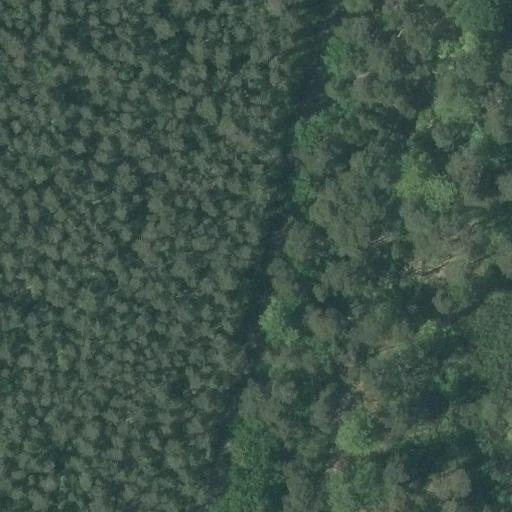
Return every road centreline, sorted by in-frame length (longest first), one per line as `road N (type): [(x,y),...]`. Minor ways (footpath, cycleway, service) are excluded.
road 1 (track): [(326,511),(400,226)]
road 2 (track): [(400,226),(451,0)]
road 3 (track): [(400,226),(511,152)]
